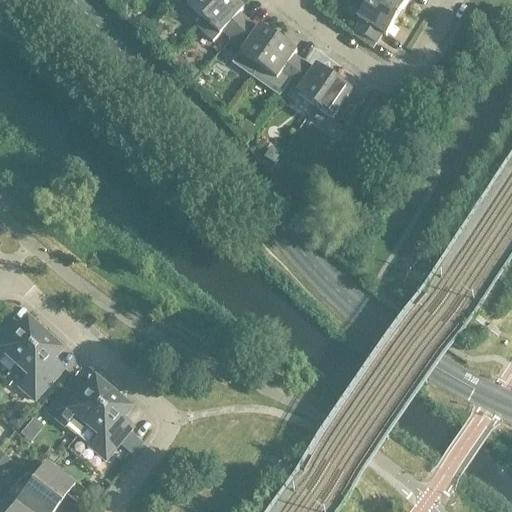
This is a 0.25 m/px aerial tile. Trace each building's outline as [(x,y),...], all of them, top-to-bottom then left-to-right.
[(187,0),(190,2),(187,6),(203,21),(222,0),(187,0)] [(243,11),(231,0),(222,0),(203,21),(196,28),(212,44),(223,33),(232,41),(249,23),(240,15),(243,11)] [(398,18),(369,0),(357,19),(361,22),(354,33),(376,46),(382,35),(386,37),(398,18)] [(368,0),(369,0),(398,18),(409,0),(368,0)] [(156,23),(145,34),(153,41),(164,30),(157,23),(156,23)] [(257,31),(249,23),(232,41),(243,51),(234,65),(252,77),(278,40),(260,27),(257,31)] [(296,53),(278,40),(252,77),(280,97),(289,84),(304,64),(294,57),(296,53)] [(314,71),(304,64),(289,84),(299,91),(297,95),(315,108),(334,80),(316,67),(314,71)] [(188,67),(182,74),(190,81),(198,73),(191,67),(188,67)] [(353,93),(334,80),(315,108),(333,121),(336,117),(346,124),(360,104),(350,96),(353,93)] [(244,123),(237,132),(248,139),(255,129),(244,122),(244,123)] [(268,153),(264,158),(274,165),(281,155),(276,151),(268,153)] [(291,174),(284,186),(301,197),(308,185),(291,175),(291,174)] [(0,361),(5,356),(16,366),(45,333),(44,334),(33,324),(32,326),(26,321),(19,329),(9,320),(0,329),(0,361)] [(46,334),(45,333),(16,366),(27,377),(18,386),(34,401),(63,369),(53,360),(60,352),(55,346),(56,345),(45,335),(46,334)] [(65,427),(66,426),(78,435),(84,427),(85,428),(114,393),(113,392),(112,393),(101,384),(100,385),(94,380),(86,389),(76,380),(49,414),(65,427)] [(114,393),(85,428),(84,427),(78,435),(76,437),(77,438),(77,437),(105,460),(133,427),(122,419),(129,410),(123,405),(125,403),(113,394),(114,393)] [(16,416),(9,425),(17,432),(25,423),(16,416)] [(0,455),(0,464),(4,468),(9,462),(0,455)] [(44,465),(28,486),(63,511),(84,511),(70,501),(70,502),(66,503),(63,501),(73,487),(44,465)] [(63,511),(28,486),(13,506),(21,511),(63,511)]
